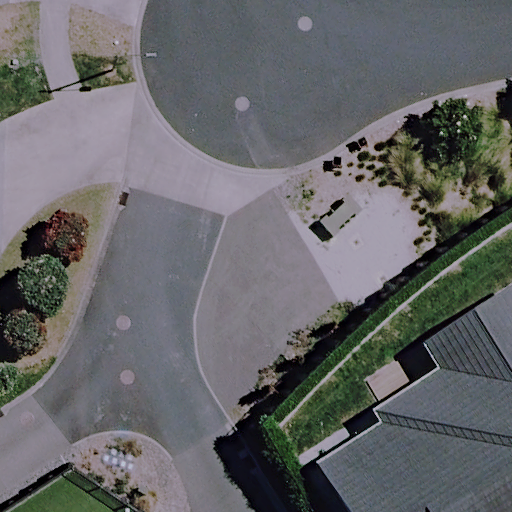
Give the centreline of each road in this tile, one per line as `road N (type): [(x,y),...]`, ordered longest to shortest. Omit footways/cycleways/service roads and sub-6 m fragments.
road 1 (residential): [(285,36),(121,372)]
road 2 (residential): [(285,36),(511,19)]
road 3 (residential): [(121,372),(185,444),(228,511)]
road 4 (residential): [(121,372),(46,443),(0,469)]
